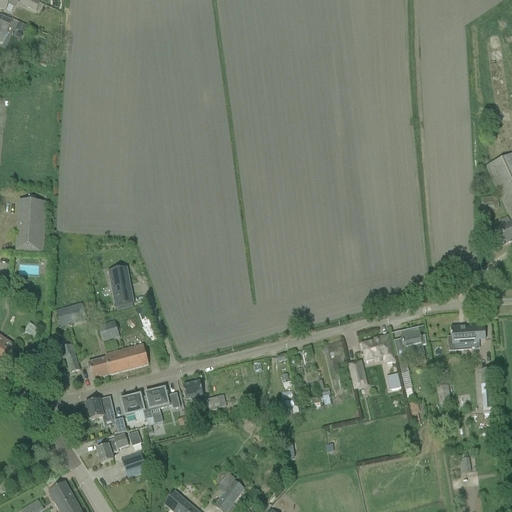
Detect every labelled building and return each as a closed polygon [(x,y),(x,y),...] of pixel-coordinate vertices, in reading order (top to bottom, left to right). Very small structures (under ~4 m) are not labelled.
[(0,0),(0,10),(5,13),(8,6),(14,8),(17,2),(13,0),(0,0)] [(21,0),(20,5),(36,12),(39,4),(30,0),(21,0)] [(0,44),(2,45),(7,34),(12,23),(9,21),(5,20),(0,17),(0,44)] [(11,36),(22,40),(27,26),(16,22),(11,36)] [(511,155),(485,168),(509,218),(500,222),(502,227),(486,234),(494,251),(511,242),(511,155)] [(492,198),(481,199),(482,213),(483,212),(484,221),(490,220),(489,211),(499,210),(497,198),(492,198)] [(15,253),(43,254),(46,203),(18,202),(15,253)] [(127,269),(107,273),(114,308),(134,304),(127,269)] [(81,305),(56,313),(61,329),(86,322),(81,305)] [(98,327),(102,343),(120,337),(115,322),(98,327)] [(450,339),(448,339),(449,353),(471,351),(470,346),(479,346),(478,342),(485,341),(484,338),(484,328),(460,330),(460,328),(451,329),(451,335),(450,335),(450,337),(450,339)] [(425,337),(420,338),(418,329),(399,333),(400,337),(404,351),(414,349),(418,367),(419,372),(427,370),(426,365),(422,347),(427,346),(425,337)] [(0,362),(5,366),(17,349),(0,337),(0,362)] [(362,346),(366,363),(384,359),(385,364),(394,362),(388,337),(380,339),(381,342),(362,346)] [(60,351),(63,361),(66,360),(70,374),(79,372),(72,347),(60,351)] [(106,359),(88,364),(93,382),(148,367),(143,347),(106,357),(106,359)] [(397,357),(401,375),(408,373),(404,356),(397,357)] [(349,366),(354,390),(366,388),(361,363),(349,366)] [(481,372),(482,386),(492,385),(491,371),(481,372)] [(398,378),(389,380),(392,392),(400,390),(398,378)] [(199,384),(183,388),(185,398),(186,402),(193,400),(195,410),(202,408),(200,398),(203,398),(202,394),(199,384)] [(492,385),(482,386),(484,410),(494,409),(492,385)] [(447,389),(437,390),(439,408),(449,407),(447,389)] [(148,396),(146,396),(147,398),(148,403),(150,413),(151,413),(168,409),(168,408),(172,407),(173,411),(180,409),(177,395),(169,397),(170,398),(166,399),(164,392),(162,392),(158,393),(156,394),(156,392),(148,394),(148,396)] [(224,397),(204,402),(205,407),(206,413),(226,408),(224,397)] [(124,402),(122,402),(126,419),(135,417),(134,415),(142,413),(145,422),(147,422),(148,428),(154,427),(153,420),(151,413),(150,413),(148,403),(141,405),(140,400),(139,398),(132,400),(131,398),(123,400),(124,402)] [(85,405),(89,422),(103,419),(104,423),(115,420),(110,399),(101,401),(101,402),(100,402),(99,402),(85,405)] [(409,405),(414,427),(420,426),(417,414),(419,413),(417,403),(409,405)] [(114,422),(117,436),(126,434),(123,419),(122,420),(114,422)] [(141,445),(137,434),(128,437),(132,449),(141,445)] [(113,440),(114,441),(105,444),(107,448),(96,452),(101,466),(113,462),(111,456),(118,453),(118,451),(128,448),(124,436),(123,436),(113,440)] [(145,468),(142,458),(140,453),(133,456),(135,461),(123,465),(126,475),(145,468)] [(458,462),(460,475),(471,474),(469,460),(458,462)] [(236,484),(215,508),(219,511),(226,511),(244,490),(236,484)] [(49,494),(59,511),(79,511),(64,485),(49,494)] [(171,498),(165,506),(171,511),(195,511),(188,505),(182,501),(174,494),(171,498)] [(21,511),(43,511),(44,511),(38,501),(21,511)]
